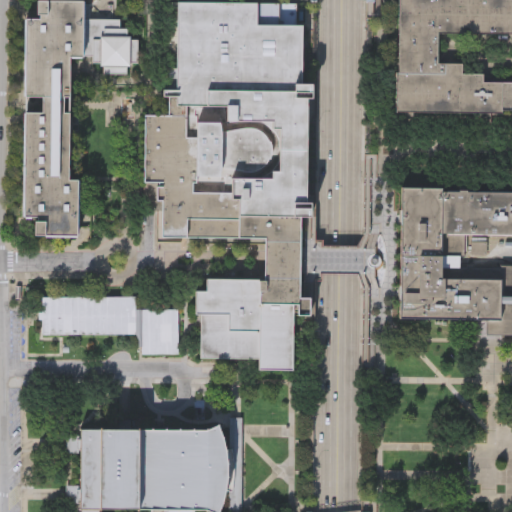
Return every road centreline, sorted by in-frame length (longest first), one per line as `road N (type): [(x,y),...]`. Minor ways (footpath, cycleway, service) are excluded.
road 1 (primary): [(334,511),(337,247)]
road 2 (primary): [(337,247),(339,0)]
